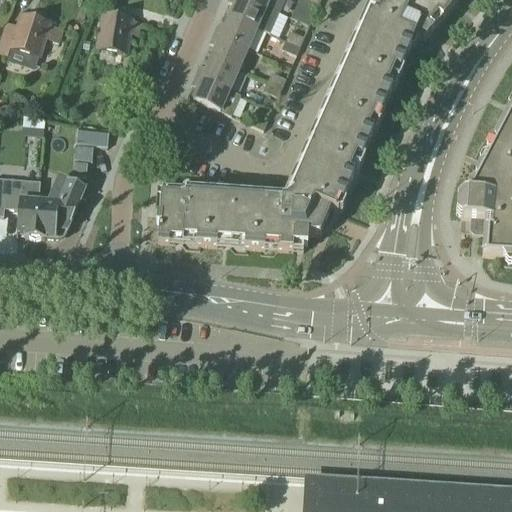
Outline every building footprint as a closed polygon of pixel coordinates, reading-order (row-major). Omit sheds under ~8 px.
[(396,0),(377,23),(370,19),(288,205),(161,196),(159,218),(157,218),(156,227),(158,227),(157,246),(168,247),(169,241),(182,242),(181,247),(183,247),(183,243),(196,244),(196,249),(216,250),(216,245),(229,245),(229,250),(230,250),(231,246),(244,246),(243,252),(264,254),(264,248),(277,249),(277,255),(278,255),(288,255),(288,250),(301,250),(300,255),(302,255),(304,239),(319,240),(325,227),(322,225),(327,213),(337,218),(338,216),(334,214),(339,202),(343,204),(352,185),(347,183),(353,171),(356,173),(357,172),(353,170),(358,158),(363,160),(371,141),(366,139),(371,127),(375,129),(376,128),(372,126),(377,114),(382,116),(390,97),(385,95),(391,83),(395,85),(395,84),(391,82),(397,70),(401,72),(410,53),(405,51),(410,40),(415,42),(417,35),(413,33),(417,23),(432,36),(433,34),(429,30),(437,20),(442,24),(455,8),(450,4),(454,0),(396,0)] [(234,8),(229,19),(256,31),(269,36),(278,16),(240,0),(230,0),(228,5),(234,8)] [(286,0),(240,0),(278,16),(279,17),(286,0)] [(318,9),(321,0),(304,0),(304,2),(318,9)] [(291,22),(294,24),(309,30),(318,9),(304,2),(300,1),(291,22)] [(45,42),(57,46),(61,33),(49,29),(50,27),(20,18),(17,30),(6,26),(0,44),(0,57),(7,60),(10,52),(38,61),(45,42)] [(102,18),(98,37),(96,53),(126,58),(130,38),(137,39),(140,26),(132,24),(132,23),(102,18)] [(247,53),(256,31),(229,19),(224,31),(218,28),(213,38),(247,53)] [(289,35),(285,44),(300,51),(304,41),(289,35)] [(216,50),(211,62),(238,73),(247,53),(213,38),(209,47),(216,50)] [(285,44),(281,53),(296,60),(300,51),(285,44)] [(200,70),(195,80),(229,94),(238,73),(211,62),(206,72),(200,70)] [(271,77),(267,86),(281,93),(285,83),(271,77)] [(192,104),(231,121),(240,99),(229,94),(195,80),(191,89),(197,92),(192,104)] [(267,86),(263,95),(277,101),(281,93),(267,86)] [(511,214),(509,213),(511,206),(511,112),(509,113),(493,143),(495,148),(490,156),(487,155),(486,157),(489,159),(485,167),(480,169),(474,180),(476,184),(469,197),(462,196),(461,223),(477,224),(476,235),(483,236),(482,259),(511,261),(511,214)] [(252,119),(248,128),(263,135),(267,126),(252,119)] [(78,132),(76,149),(92,150),(107,152),(108,135),(78,132)] [(47,222),(46,243),(55,243),(59,242),(60,238),(60,234),(67,234),(84,192),(59,181),(49,206),(37,205),(36,222),(47,222)] [(28,241),(34,244),(40,242),(46,243),(47,222),(36,222),(37,205),(39,186),(0,183),(0,218),(3,219),(4,211),(18,212),(16,243),(17,243),(17,240),(28,241)] [(511,511),(381,503),(380,511),(511,511)]
